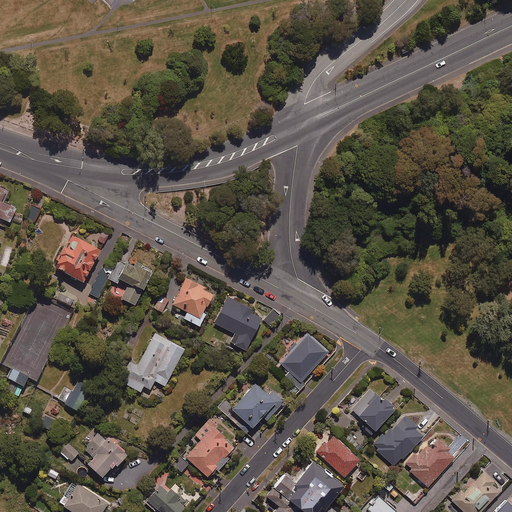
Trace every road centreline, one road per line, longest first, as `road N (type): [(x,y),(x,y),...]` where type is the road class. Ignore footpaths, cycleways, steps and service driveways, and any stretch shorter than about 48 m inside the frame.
road 1 (tertiary): [(12,140),(120,161),(172,160),(266,131),(304,129)]
road 2 (residential): [(214,511),(369,339)]
road 3 (tertiary): [(511,27),(304,129)]
road 4 (tertiary): [(297,298),(112,202)]
road 5 (tertiary): [(304,129),(260,155),(202,174),(113,182)]
road 6 (tertiary): [(511,457),(369,339)]
road 7 (residential): [(297,298),(288,235),(304,129)]
road 8 (residential): [(304,129),(314,80),(404,0)]
